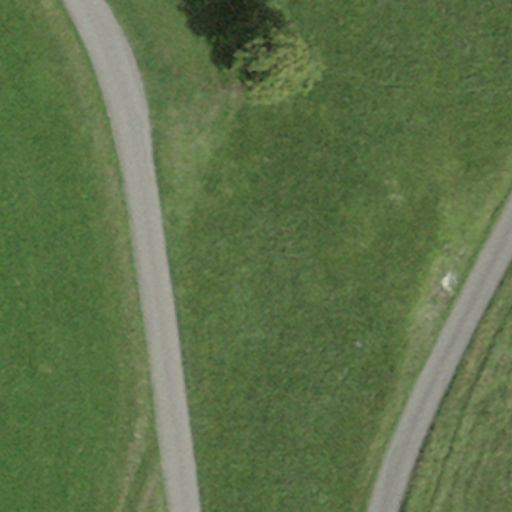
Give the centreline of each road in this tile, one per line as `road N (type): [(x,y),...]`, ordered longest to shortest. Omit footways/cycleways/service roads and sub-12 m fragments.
road 1 (unclassified): [(90,0),(116,38),(145,114),(200,511)]
road 2 (unclassified): [(402,511),(511,265)]
